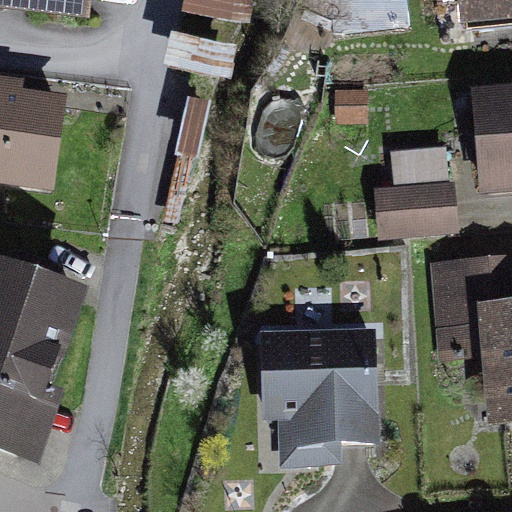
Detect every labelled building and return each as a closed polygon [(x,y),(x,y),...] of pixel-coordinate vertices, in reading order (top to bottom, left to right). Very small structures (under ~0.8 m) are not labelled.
[(91,0),(0,0),(0,18),(87,31),(91,0)] [(511,0),(431,0),(433,41),(511,36),(511,0)] [(68,110),(0,98),(0,191),(52,200),(68,110)] [(511,101),(471,104),(478,201),(511,198),(511,101)] [(400,202),(377,203),(380,252),(457,247),(453,164),(399,167),(400,202)] [(441,265),(447,348),(481,345),(478,304),(505,302),(502,261),(441,265)] [(89,306),(0,276),(0,458),(35,470),(89,306)] [(511,317),(482,319),(491,438),(511,436),(511,317)] [(374,341),(260,344),(263,473),(339,471),(339,456),(377,456),(374,341)]
